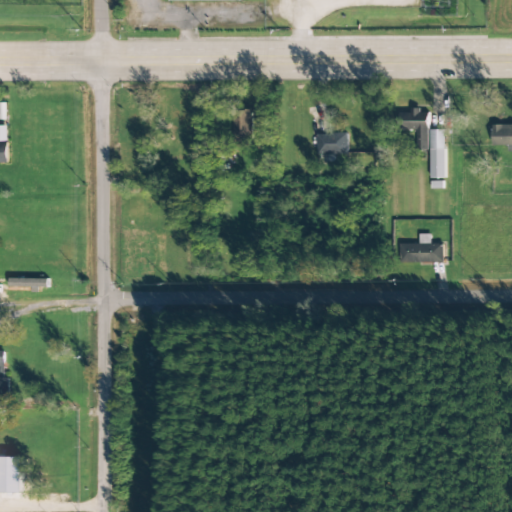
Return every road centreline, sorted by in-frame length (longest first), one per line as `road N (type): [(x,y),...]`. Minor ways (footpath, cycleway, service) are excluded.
road 1 (primary): [(511,57),(0,59)]
road 2 (residential): [(104,511),(100,60)]
road 3 (residential): [(511,294),(103,298)]
